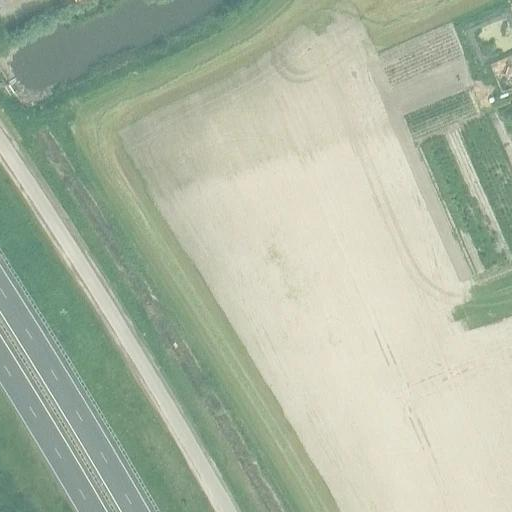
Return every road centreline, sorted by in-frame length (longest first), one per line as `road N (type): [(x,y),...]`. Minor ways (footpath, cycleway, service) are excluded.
road 1 (unclassified): [(230,511),(101,289),(0,135)]
road 2 (trunk): [(137,511),(0,278)]
road 3 (trunk): [(0,355),(93,511)]
